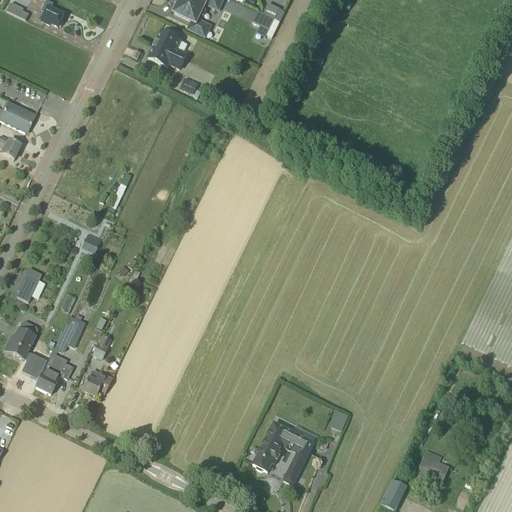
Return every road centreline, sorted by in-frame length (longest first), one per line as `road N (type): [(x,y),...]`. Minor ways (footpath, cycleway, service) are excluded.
road 1 (residential): [(0,265),(129,0)]
road 2 (tertiary): [(235,511),(0,393)]
